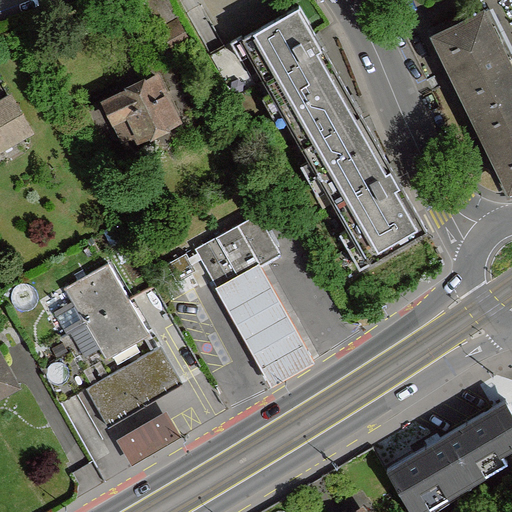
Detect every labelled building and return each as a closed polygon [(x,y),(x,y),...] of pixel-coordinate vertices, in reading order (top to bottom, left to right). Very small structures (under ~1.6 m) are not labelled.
[(179,18),(169,0),(145,0),(140,3),(155,31),(179,18)] [(275,92),(283,106),(339,73),(300,5),(244,37),(252,53),(275,92)] [(511,66),(484,10),(435,34),(473,112),(511,92),(511,66)] [(180,22),(167,29),(176,45),(189,38),(180,22)] [(241,59),(252,53),(244,37),(242,34),(231,41),(241,59)] [(241,59),(231,41),(218,48),(210,52),(220,71),(241,59)] [(322,174),(378,142),(339,73),(283,106),(292,121),(313,159),(322,174)] [(159,78),(108,101),(116,120),(128,114),(140,136),(178,118),(159,78)] [(280,127),(292,121),(283,106),(275,92),(264,99),(280,127)] [(511,189),(511,92),(473,112),(511,190),(511,189)] [(11,98),(0,104),(0,149),(31,132),(11,98)] [(372,262),(428,229),(378,142),(322,174),(330,189),(352,227),(372,262)] [(319,195),(330,189),(322,174),(313,159),(303,165),(319,195)] [(262,264),(282,253),(259,214),(196,248),(219,288),(262,264)] [(360,269),(372,262),(352,227),(341,233),(357,262),(360,269)] [(177,280),(197,269),(187,251),(167,262),(177,280)] [(66,287),(107,360),(151,335),(110,262),(66,287)] [(262,264),(219,288),(272,383),(315,359),(262,264)] [(158,347),(151,335),(107,360),(66,287),(43,301),(72,350),(92,386),(158,347)] [(158,347),(92,386),(111,420),(177,382),(158,347)] [(42,367),(61,403),(92,386),(72,350),(42,367)] [(0,356),(0,395),(16,385),(0,356)] [(418,511),(511,457),(511,408),(506,398),(386,469),(413,511),(418,511)] [(179,406),(126,434),(141,461),(193,434),(179,406)]
